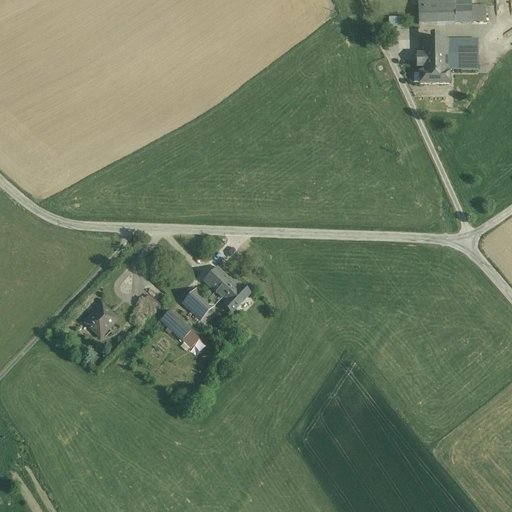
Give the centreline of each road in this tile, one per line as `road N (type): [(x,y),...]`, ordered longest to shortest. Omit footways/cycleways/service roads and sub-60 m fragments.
road 1 (unclassified): [(464,245),(81,225),(47,220),(0,177)]
road 2 (unknown): [(139,228),(134,276),(81,394)]
